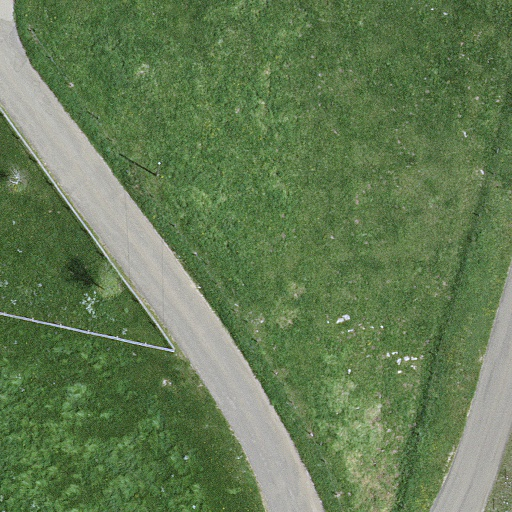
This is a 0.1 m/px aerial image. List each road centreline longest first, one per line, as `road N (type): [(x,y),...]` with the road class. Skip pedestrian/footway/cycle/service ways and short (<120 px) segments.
road 1 (unclassified): [(0,62),(242,392),(296,511)]
road 2 (unclassified): [(457,511),(511,372)]
